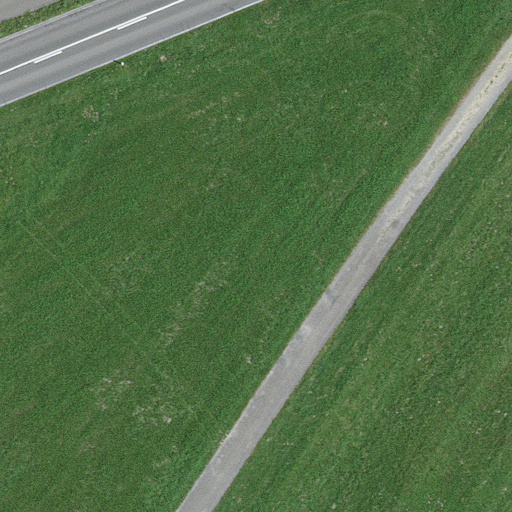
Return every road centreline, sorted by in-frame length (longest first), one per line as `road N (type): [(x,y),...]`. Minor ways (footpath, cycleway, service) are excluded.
road 1 (track): [(511,59),(188,511)]
road 2 (secondary): [(184,0),(0,74)]
